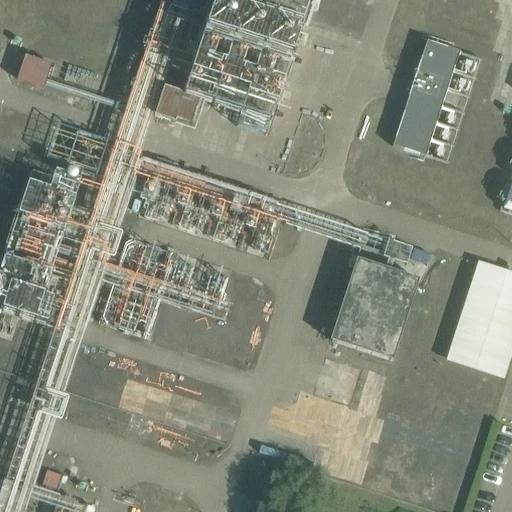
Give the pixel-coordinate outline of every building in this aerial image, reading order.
[(192,0),(168,76),(269,105),(301,5),(284,0),(192,0)] [(426,44),(392,148),(425,159),(459,54),(426,44)] [(51,67),(24,59),(17,83),(44,91),(51,67)] [(174,125),(175,122),(190,127),(198,102),(163,90),(154,118),(174,125)] [(511,165),(500,202),(511,206),(511,165)] [(74,178),(40,166),(28,199),(62,211),(74,178)] [(175,252),(128,238),(101,327),(148,341),(175,252)] [(43,260),(20,252),(4,300),(26,308),(43,260)] [(391,363),(418,282),(356,262),(329,343),(391,363)] [(502,382),(511,352),(511,275),(477,264),(445,363),(502,382)] [(41,487),(57,493),(62,478),(46,472),(41,487)]
